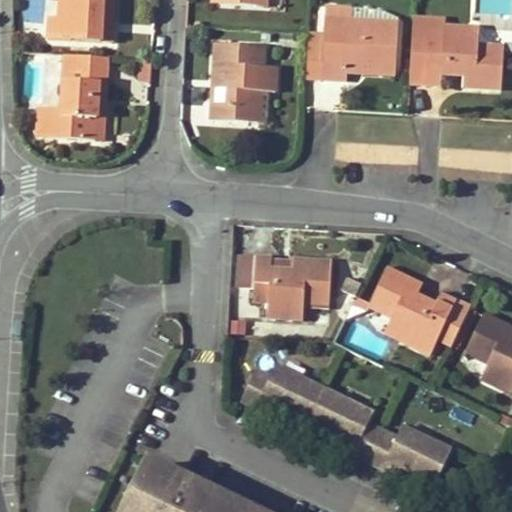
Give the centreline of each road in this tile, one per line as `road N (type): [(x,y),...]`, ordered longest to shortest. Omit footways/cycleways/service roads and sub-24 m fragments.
road 1 (residential): [(214,191),(199,437),(350,503)]
road 2 (residential): [(511,257),(419,211),(214,191)]
road 3 (residential): [(174,0),(161,191)]
